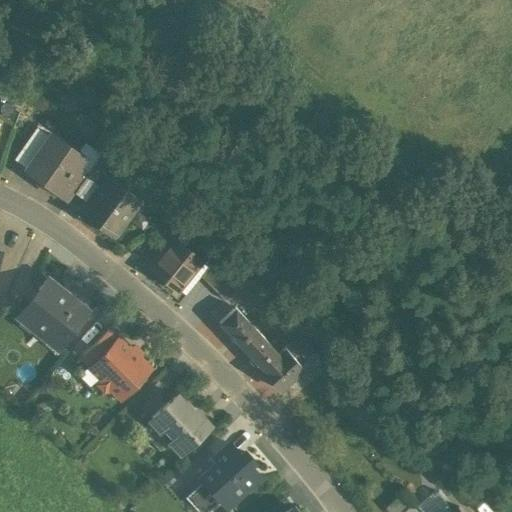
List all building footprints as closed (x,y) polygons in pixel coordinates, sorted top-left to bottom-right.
[(8,156),(27,170),(52,136),(33,122),(8,156)] [(52,136),(27,170),(57,192),(75,168),(82,158),(52,136)] [(100,158),(94,166),(102,172),(112,158),(104,152),(100,158)] [(86,176),(79,185),(91,194),(106,175),(102,172),(94,166),(86,176)] [(86,176),(75,168),(57,192),(68,200),(79,185),(86,176)] [(106,175),(91,194),(92,195),(80,211),(112,236),(139,200),(106,175)] [(120,257),(134,268),(151,248),(136,236),(120,257)] [(198,260),(173,240),(166,248),(168,250),(191,269),(198,260)] [(191,269),(168,250),(153,269),(175,288),(191,269)] [(200,276),(227,298),(244,281),(218,254),(200,276)] [(57,287),(50,281),(44,282),(38,289),(39,295),(22,315),(43,331),(43,334),(50,340),(53,340),(60,345),(85,314),(58,293),(57,287)] [(217,321),(238,344),(255,329),(233,305),(217,321)] [(299,334),(291,326),(284,333),(292,341),(299,334)] [(108,328),(80,357),(89,367),(118,338),(108,328)] [(278,354),(255,329),(238,344),(262,369),(278,354)] [(313,349),(299,334),(292,341),(285,348),(299,362),(311,350),(313,349)] [(149,368),(118,338),(89,367),(97,374),(97,383),(104,390),(113,390),(120,397),(149,368)] [(262,369),(261,370),(280,390),(304,368),(299,362),(285,348),(278,354),(262,369)] [(311,350),(299,362),(304,368),(315,379),(328,367),(311,350)] [(191,413),(175,396),(151,418),(181,450),(208,426),(194,410),(191,413)] [(228,443),(214,456),(218,461),(200,477),(204,481),(222,501),(226,505),(258,476),(247,464),(252,460),(243,451),(236,457),(227,448),(230,445),(228,443)] [(423,511),(438,498),(419,479),(404,494),(415,505),(422,511),(423,511)] [(209,511),(222,501),(204,481),(185,498),(198,511),(209,511)] [(404,494),(387,508),(389,511),(406,511),(415,505),(404,494)]
